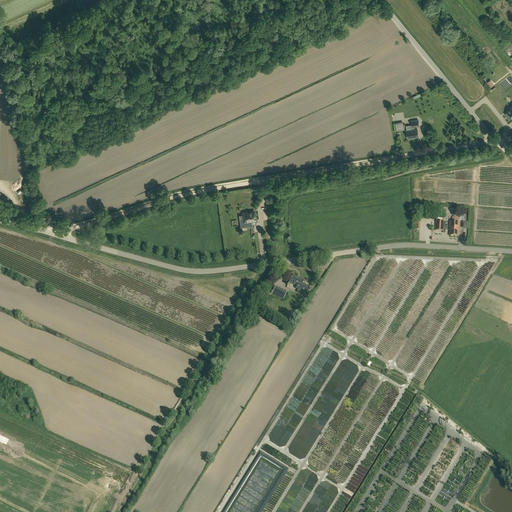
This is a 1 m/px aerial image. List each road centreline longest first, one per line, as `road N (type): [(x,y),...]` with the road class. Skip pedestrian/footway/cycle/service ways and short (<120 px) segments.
road 1 (unclassified): [(511,251),(399,245),(196,272),(65,238)]
road 2 (unclassified): [(495,141),(196,191),(74,227),(65,238)]
road 3 (unclassified): [(495,141),(379,0)]
